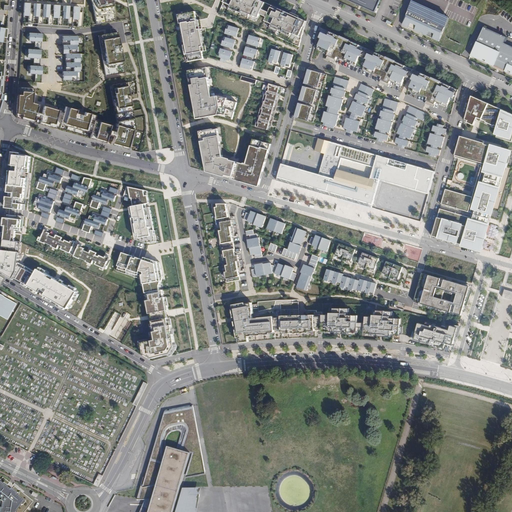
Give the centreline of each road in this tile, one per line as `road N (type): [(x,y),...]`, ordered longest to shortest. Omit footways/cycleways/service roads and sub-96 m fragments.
road 1 (tertiary): [(217,368),(320,360),(454,373)]
road 2 (residential): [(319,4),(263,197)]
road 3 (residential): [(183,174),(217,368)]
road 4 (residential): [(165,383),(0,281)]
road 5 (residential): [(183,174),(6,124)]
road 6 (residential): [(150,0),(183,174)]
road 7 (residential): [(423,242),(473,74)]
road 8 (residential): [(473,74),(319,4)]
road 9 (residential): [(423,242),(263,197)]
road 10 (tertiary): [(94,498),(165,383)]
road 11 (residential): [(6,124),(16,0)]
